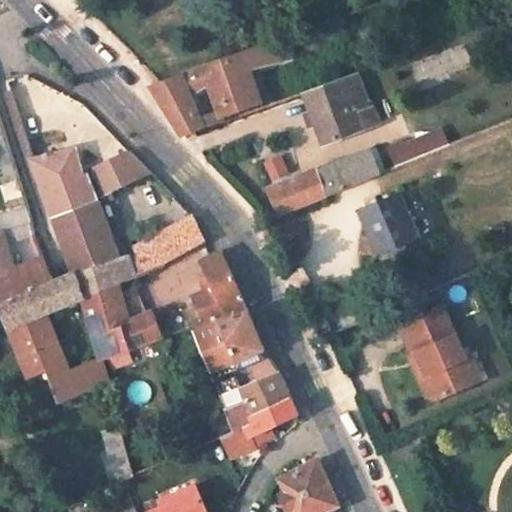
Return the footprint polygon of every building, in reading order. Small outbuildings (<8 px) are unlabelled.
[(162,81),(151,85),(167,109),(184,133),(204,127),(187,92),(216,82),(221,94),(214,97),(219,113),(261,98),(248,68),(280,60),(273,38),(241,49),(242,52),(162,81)] [(356,72),(304,91),(324,143),(376,123),(369,105),(356,72)] [(395,160),(451,147),(448,130),(391,143),(395,160)] [(69,150),(32,158),(41,182),(46,193),(53,213),(102,194),(100,190),(95,192),(87,172),(77,175),(69,150)] [(279,217),(380,175),(371,150),(319,172),(317,169),(269,190),(279,217)] [(133,151),(99,166),(109,192),(153,172),(133,151)] [(102,194),(53,213),(74,271),(107,258),(116,256),(101,207),(112,203),(109,192),(102,194)] [(401,192),(362,209),(380,251),(418,234),(401,192)] [(19,204),(0,219),(0,220),(7,229),(14,223),(25,236),(36,227),(19,204)] [(191,212),(139,242),(147,258),(151,269),(166,263),(165,260),(204,238),(193,213),(191,212)] [(3,229),(0,229),(0,256),(9,253),(3,229)] [(221,248),(201,257),(212,287),(193,295),(203,321),(246,305),(232,275),(233,274),(221,248)] [(52,279),(0,301),(0,307),(7,326),(40,313),(82,296),(113,284),(151,269),(147,258),(138,259),(133,251),(116,256),(107,258),(74,271),(52,279)] [(9,253),(0,256),(0,274),(14,268),(9,253)] [(14,268),(0,274),(0,301),(52,279),(42,256),(14,268)] [(135,283),(115,291),(125,322),(147,313),(135,283)] [(113,284),(82,296),(105,358),(162,336),(152,311),(147,313),(125,322),(115,291),(113,284)] [(368,284),(334,298),(345,326),(380,311),(368,284)] [(417,351),(426,371),(422,371),(433,397),(468,381),(459,358),(465,355),(445,305),(401,323),(413,353),(417,351)] [(248,310),(220,320),(235,361),(264,347),(254,323),(248,310)] [(40,313),(7,326),(28,377),(48,370),(61,401),(103,384),(110,381),(105,358),(102,359),(102,356),(69,369),(57,338),(50,340),(40,313)] [(194,330),(210,371),(231,362),(235,361),(220,320),(194,330)] [(479,376),(469,353),(465,355),(459,358),(468,381),(479,376)] [(231,362),(210,371),(214,379),(234,371),(231,362)] [(279,369),(221,396),(235,430),(246,425),(256,421),(253,413),(291,396),(279,369)] [(291,396),(253,413),(256,421),(246,425),(250,435),(298,413),(296,408),(291,396)] [(101,432),(114,478),(136,472),(123,426),(101,432)] [(281,477),(296,511),(320,511),(338,504),(328,480),(318,459),(281,477)] [(208,511),(197,485),(161,500),(165,509),(158,511),(208,511)]
